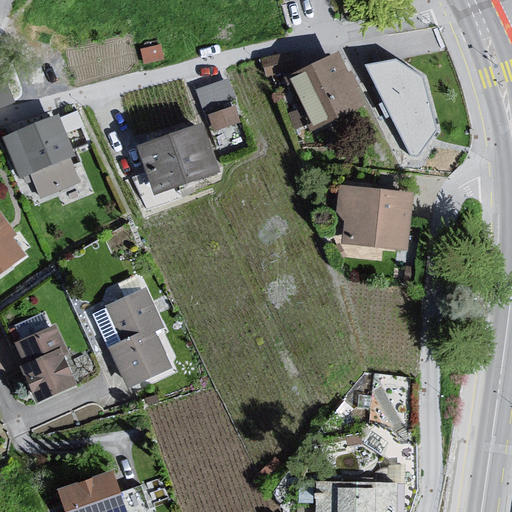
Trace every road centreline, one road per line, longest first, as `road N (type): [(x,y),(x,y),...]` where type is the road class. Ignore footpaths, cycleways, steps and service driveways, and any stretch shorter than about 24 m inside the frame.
road 1 (track): [(0,113),(457,0)]
road 2 (residential): [(511,173),(462,185),(442,228),(425,511)]
road 3 (tertiary): [(481,511),(511,280)]
road 4 (unknown): [(21,428),(31,445),(46,449),(121,444),(131,469)]
road 5 (tertiary): [(509,120),(470,0)]
